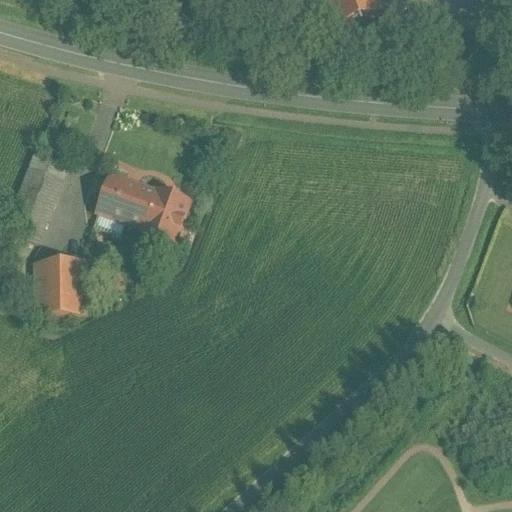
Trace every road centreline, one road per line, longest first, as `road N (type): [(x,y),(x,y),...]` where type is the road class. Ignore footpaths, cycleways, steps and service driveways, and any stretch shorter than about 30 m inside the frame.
road 1 (tertiary): [(508,114),(218,85),(0,32)]
road 2 (unclassified): [(234,511),(360,396),(437,308),(461,260),(508,114)]
